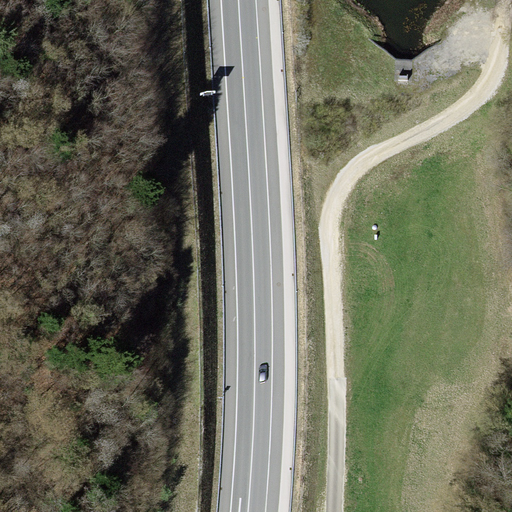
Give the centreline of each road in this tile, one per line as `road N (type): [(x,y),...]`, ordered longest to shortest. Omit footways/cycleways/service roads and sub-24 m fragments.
road 1 (motorway): [(240,0),(254,267),(247,511)]
road 2 (track): [(340,390),(331,218),(342,188),(362,164),(476,100),(497,61),(498,0)]
